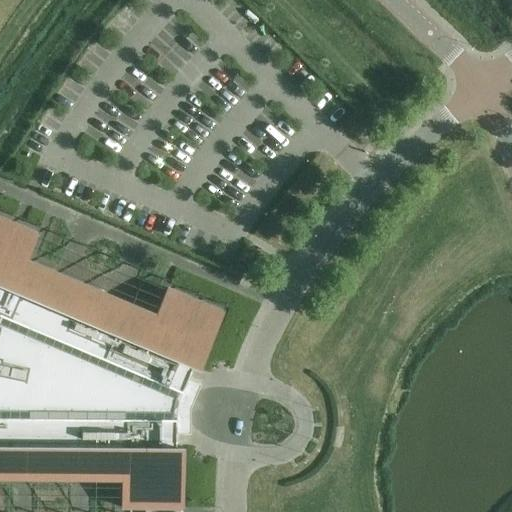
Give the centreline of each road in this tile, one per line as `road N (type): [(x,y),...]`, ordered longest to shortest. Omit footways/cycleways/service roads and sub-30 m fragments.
road 1 (residential): [(483,87),(328,235),(237,383)]
road 2 (residential): [(237,456),(290,458),(310,439),(287,397),(237,383)]
road 3 (tertiary): [(483,87),(393,0)]
